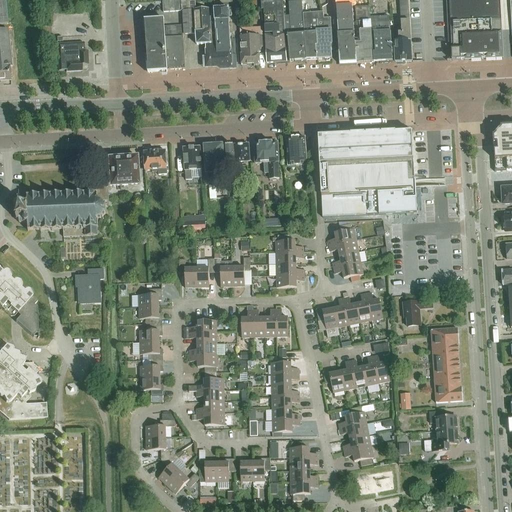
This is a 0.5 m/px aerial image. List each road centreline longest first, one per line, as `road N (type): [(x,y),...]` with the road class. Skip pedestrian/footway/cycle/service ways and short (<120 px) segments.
road 1 (unclassified): [(502,511),(478,115)]
road 2 (unclassified): [(462,116),(488,511)]
road 3 (residential): [(5,141),(3,232),(42,269),(73,365)]
road 4 (residential): [(177,408),(176,304),(294,299)]
road 5 (residential): [(119,135),(312,124)]
road 6 (secondary): [(117,105),(310,97)]
road 7 (residential): [(179,511),(135,460),(135,419),(177,408)]
road 8 (secondary): [(310,97),(461,88)]
road 9 (residential): [(312,124),(462,116)]
road 10 (residential): [(334,499),(308,360)]
